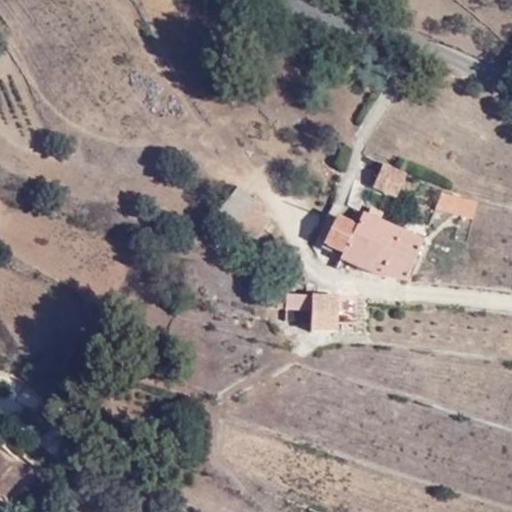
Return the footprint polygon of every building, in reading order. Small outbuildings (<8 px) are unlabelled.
[(406,175),(382,169),(376,188),(400,195),(406,175)] [(470,213),(475,195),(442,186),(437,204),(470,213)] [(273,210),(242,190),(232,201),(220,216),(256,242),(272,222),(268,218),(273,210)] [(367,215),(355,211),(350,223),(340,219),(325,247),(346,257),(344,261),(381,276),(384,271),(409,279),(426,240),(380,220),(382,214),(371,209),(367,215)] [(338,321),(337,299),(279,294),(279,308),(312,310),(314,332),(338,332),(338,321)] [(361,299),(337,299),(338,321),(361,320),(361,299)]
